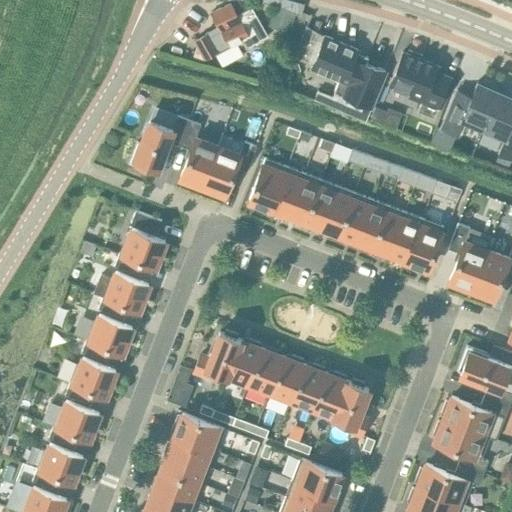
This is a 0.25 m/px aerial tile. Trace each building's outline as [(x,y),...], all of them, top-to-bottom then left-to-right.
[(304,2),(295,0),(262,0),(263,1),(277,4),(300,14),(304,2)] [(212,11),(219,26),(193,41),(196,47),(192,59),(202,62),(203,58),(237,40),(239,44),(242,42),(244,46),(267,35),(252,7),(237,14),(230,2),(212,11)] [(276,5),(267,25),(287,33),(296,14),(276,5)] [(339,78),(334,90),(371,106),(385,71),(365,62),(368,56),(357,51),(358,48),(324,34),(311,66),(339,78)] [(422,53),(408,48),(408,49),(407,52),(404,50),(402,50),(388,83),(422,97),(417,110),(433,116),(449,76),(435,70),(437,64),(421,57),(422,53)] [(269,50),(264,69),(282,73),(287,54),(269,50)] [(287,69),(285,77),(290,79),(293,72),(287,69)] [(495,82),(485,78),(480,82),(477,80),(471,95),(457,89),(440,128),(455,134),(462,118),(483,127),(499,90),(496,88),(495,82)] [(499,90),(483,127),(503,136),(496,152),(511,159),(511,158),(511,89),(507,88),(502,91),(499,90)] [(148,114),(165,118),(167,108),(151,104),(148,114)] [(382,122),(387,110),(376,106),(371,118),(382,122)] [(179,144),(189,118),(177,114),(172,127),(149,119),(141,142),(137,140),(129,161),(145,167),(147,163),(157,168),(168,140),(179,144)] [(202,185),(217,145),(195,136),(200,123),(189,118),(179,144),(190,148),(180,176),(185,178),(184,182),(198,187),(199,184),(202,185)] [(298,137),(301,129),(289,125),(286,132),(298,137)] [(301,129),(298,137),(309,141),(311,133),(301,129)] [(330,150),(333,142),(322,138),(319,146),(330,150)] [(217,145),(202,185),(205,186),(204,190),(218,195),(219,191),(224,193),(235,165),(246,170),(256,144),(244,140),(239,153),(217,145)] [(347,159),(351,148),(345,145),(341,157),(347,159)] [(364,165),(368,154),(351,148),(347,159),(364,165)] [(381,172),(385,160),(368,154),(364,165),(381,172)] [(271,207),(287,165),(265,156),(249,198),(257,201),(255,205),(267,210),(268,206),(271,207)] [(398,178),(402,166),(385,160),(381,172),(398,178)] [(287,213),(303,171),(287,165),(271,207),(287,213)] [(414,185),(419,172),(402,166),(398,178),(397,179),(414,185)] [(304,220),(320,178),(303,171),(287,213),(304,220)] [(431,191),(436,178),(419,172),(414,185),(431,191)] [(321,226),(337,184),(320,178),(304,220),(321,226)] [(451,184),(436,178),(431,191),(446,197),(451,184)] [(338,233),(354,191),(337,184),(321,226),(338,233)] [(355,239),(371,197),(354,191),(338,233),(355,239)] [(372,246),(388,204),(371,197),(355,239),(372,246)] [(388,252),(404,210),(388,204),(372,246),(388,252)] [(136,207),(131,220),(157,230),(162,217),(136,207)] [(405,259),(421,217),(404,210),(388,252),(405,259)] [(421,217),(405,259),(408,259),(406,263),(418,268),(419,264),(427,267),(443,225),(421,217)] [(471,288),(486,248),(464,240),(469,226),(457,222),(448,247),(459,252),(448,279),(454,282),(452,285),(467,291),(468,287),(471,288)] [(127,232),(120,250),(146,260),(145,261),(156,265),(160,254),(164,255),(168,242),(165,241),(166,239),(134,226),(131,234),(127,232)] [(511,247),(508,257),(486,248),(471,288),(474,289),(473,293),(487,298),(488,295),(493,297),(504,269),(511,271),(511,247)] [(119,250),(114,263),(141,273),(145,261),(146,260),(120,250),(119,250)] [(118,269),(115,277),(102,272),(95,290),(103,293),(129,303),(129,304),(139,308),(144,297),(147,298),(152,285),(149,284),(149,282),(118,269)] [(103,293),(98,307),(124,317),(129,304),(129,303),(103,293)] [(94,319),(88,337),(113,346),(112,347),(123,351),(127,340),(131,342),(136,329),(132,327),(133,325),(101,313),(98,320),(94,319)] [(223,377),(238,337),(236,337),(238,333),(226,328),(224,332),(219,330),(209,357),(200,353),(194,369),(205,374),(206,371),(223,377)] [(86,336),(81,350),(107,360),(112,347),(113,346),(88,337),(86,336)] [(249,387),(264,347),(260,346),(261,342),(249,337),(248,341),(238,337),(223,377),(249,387)] [(484,395),(509,404),(511,396),(511,366),(486,356),(487,352),(467,344),(460,361),(464,362),(460,373),(488,383),(484,395)] [(270,396),(286,356),(281,354),(282,350),(271,346),(269,349),(264,347),(249,387),(270,396)] [(292,404),(307,364),(302,362),(304,358),(292,354),(290,357),(286,356),(270,396),(292,404)] [(96,389),(95,391),(105,395),(107,390),(109,384),(113,385),(113,386),(115,380),(118,372),(114,371),(115,369),(87,358),(82,356),(80,363),(77,363),(71,380),(90,387),(96,389)] [(313,412),(328,372),(323,370),(325,366),(313,362),(312,366),(307,364),(292,404),(313,412)] [(184,380),(189,368),(189,367),(180,363),(180,364),(175,377),(184,380)] [(334,420),(349,380),(345,378),(346,375),(334,370),(333,374),(328,372),(313,412),(334,420)] [(349,380),(334,420),(350,426),(349,429),(361,434),(367,418),(358,414),(368,387),(363,385),(364,382),(353,377),(351,381),(349,380)] [(90,387),(71,380),(70,379),(65,393),(72,396),(91,403),(95,391),(96,389),(90,387)] [(496,438),(509,404),(484,395),(479,406),(451,395),(449,400),(446,399),(440,413),(444,414),(443,417),(490,435),(489,436),(496,438)] [(79,432),(79,434),(89,438),(93,427),(96,428),(97,429),(99,423),(102,415),(98,414),(99,412),(66,399),(63,406),(61,405),(54,423),(79,432)] [(211,415),(214,408),(202,403),(199,411),(211,415)] [(174,433),(216,449),(224,427),(182,411),(179,419),(175,418),(171,429),(175,431),(174,433)] [(232,423),(235,416),(223,412),(220,419),(232,423)] [(490,435),(443,417),(442,420),(438,419),(432,433),(436,434),(434,440),(462,450),(458,461),(483,471),(488,460),(481,457),(489,436),(490,435)] [(253,431),(256,424),(244,420),(241,427),(253,431)] [(79,434),(79,432),(54,423),(53,422),(48,436),(74,446),(79,434)] [(256,424),(253,431),(265,436),(267,429),(256,424)] [(209,466),(216,449),(174,433),(167,450),(209,466)] [(296,448),(299,440),(287,436),(285,443),(296,448)] [(362,448),(370,450),(374,439),(367,436),(362,448)] [(254,452),(259,441),(251,438),(247,449),(254,452)] [(299,440),(296,448),(308,452),(310,445),(299,440)] [(323,441),(317,456),(337,463),(342,448),(323,441)] [(63,475),(63,477),(73,481),(74,476),(76,470),(80,471),(80,472),(82,466),(85,458),(82,457),(82,454),(50,442),(47,449),(44,448),(38,466),(61,474),(63,475)] [(268,458),(272,446),(265,443),(260,455),(268,458)] [(203,482),(209,466),(167,450),(161,466),(203,482)] [(291,478),(333,494),(334,492),(338,493),(342,481),(338,480),(341,472),(300,456),(291,478)] [(233,475),(244,479),(251,462),(242,458),(235,476),(233,475)] [(479,483),(483,471),(458,461),(453,472),(425,462),(423,467),(420,466),(415,480),(418,481),(417,484),(457,499),(457,500),(464,502),(472,480),(479,483)] [(262,486),(269,469),(256,464),(250,481),(262,486)] [(61,474),(38,466),(37,465),(32,479),(58,489),(63,477),(63,475),(61,474)] [(196,499),(203,482),(161,466),(154,483),(196,499)] [(238,495),(244,479),(233,475),(227,491),(238,495)] [(327,511),(333,494),(291,478),(285,495),(327,511)] [(179,511),(191,511),(196,499),(154,483),(148,500),(179,511)] [(457,499),(417,484),(416,488),(412,486),(407,500),(411,501),(408,507),(422,511),(452,511),(457,500),(457,499)] [(65,500),(66,497),(33,485),(30,492),(28,491),(21,509),(21,508),(20,509),(27,511),(64,511),(66,509),(69,501),(65,500)] [(258,490),(249,486),(245,498),(254,501),(258,490)] [(232,507),(235,497),(226,494),(223,504),(232,507)] [(278,511),(326,511),(327,511),(285,495),(278,511)] [(179,511),(148,500),(143,511),(179,511)]
